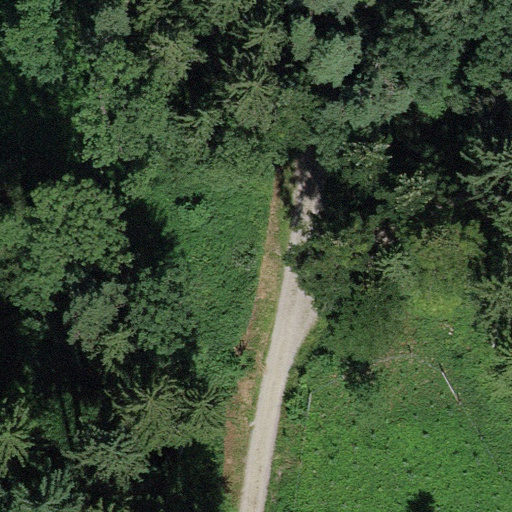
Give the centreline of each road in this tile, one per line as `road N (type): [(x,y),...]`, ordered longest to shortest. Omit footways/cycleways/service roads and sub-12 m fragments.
road 1 (track): [(372,0),(297,292)]
road 2 (track): [(511,185),(297,292)]
road 3 (track): [(297,292),(273,511)]
